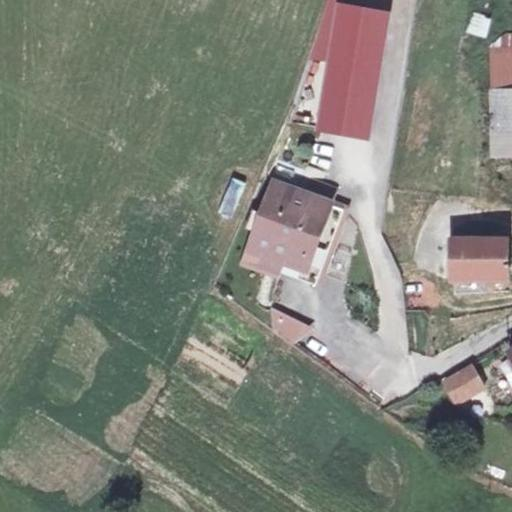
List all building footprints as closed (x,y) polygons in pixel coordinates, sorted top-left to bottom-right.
[(474,11),(468,32),(487,38),(494,17),(474,11)] [(358,18),(339,14),(319,135),(338,139),(358,18)] [(385,23),(358,18),(338,139),(364,144),(385,23)] [(511,91),(500,91),(498,118),(511,118),(511,91)] [(511,118),(498,118),(496,156),(511,157),(511,148),(511,118)] [(345,209),(279,183),(255,245),(255,246),(304,265),(320,272),(345,209)] [(255,246),(255,245),(250,243),(244,261),(276,273),(278,268),(316,283),(320,272),(304,265),(255,246)] [(511,246),(461,246),(461,279),(511,278),(511,246)] [(270,315),(271,333),(289,345),(306,331),(270,315)] [(444,382),(452,397),(479,384),(471,368),(444,382)]
